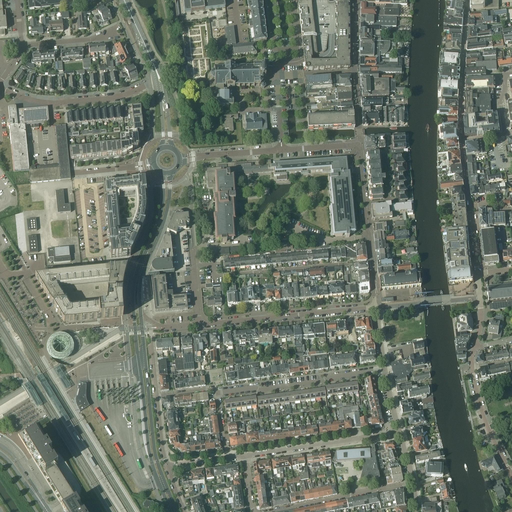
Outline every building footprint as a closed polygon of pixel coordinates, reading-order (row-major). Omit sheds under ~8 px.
[(27,0),(29,9),(41,8),(59,6),(63,6),(63,5),(62,0),(27,0)] [(223,0),(182,0),(183,7),(184,13),(191,13),(225,9),(223,0)] [(252,24),(249,24),(249,29),(252,29),(254,43),(266,41),(264,27),(265,27),(264,23),(262,9),(262,4),(261,5),(260,0),(250,0),(252,6),(248,6),(249,10),(250,10),(252,24)] [(305,69),(306,70),(307,71),(348,69),(349,68),(349,67),(349,66),(349,57),(349,40),(349,39),(349,36),(349,2),(349,1),(348,1),(349,1),(348,0),(295,0),(298,16),(299,16),(301,37),(302,37),(303,39),(302,39),(302,46),(303,55),(304,56),(304,59),(304,62),(304,63),(305,69)] [(471,0),(471,3),(470,3),(470,10),(474,10),(487,9),(499,8),(498,0),(471,0)] [(447,1),(446,7),(449,7),(449,11),(463,12),(464,5),(465,5),(465,4),(447,1)] [(399,6),(360,5),(360,16),(398,17),(399,6)] [(86,29),(85,15),(90,14),(87,8),(84,8),(85,13),(77,14),(78,30),(86,29)] [(100,16),(92,19),(93,21),(99,19),(101,17),(109,14),(107,8),(103,10),(102,9),(102,10),(99,11),(98,11),(100,16)] [(447,10),(446,18),(463,21),(464,12),(463,12),(449,11),(447,10)] [(506,10),(500,11),(487,12),(487,13),(481,13),(476,13),(469,13),(469,26),(475,27),(476,26),(483,25),(491,24),(493,24),(493,19),(495,19),(495,16),(507,15),(506,10)] [(59,23),(55,23),(56,32),(63,32),(62,19),(69,19),(68,12),(61,13),(61,18),(58,18),(59,23)] [(101,17),(99,19),(100,20),(100,21),(102,20),(104,24),(108,22),(107,21),(112,19),(109,14),(101,17)] [(360,17),(360,24),(360,25),(372,25),(372,27),(396,27),(396,19),(373,18),(368,18),(368,17),(360,17)] [(45,20),(45,18),(41,18),(42,25),(38,25),(38,26),(36,26),(35,20),(30,21),(31,27),(30,27),(31,35),(43,34),(42,28),(46,28),(46,26),(45,20)] [(446,18),(445,25),(456,27),(456,26),(462,27),(463,25),(463,22),(463,21),(446,18)] [(49,20),(45,20),(46,26),(49,26),(50,33),(56,32),(55,23),(52,23),(52,21),(49,22),(49,20)] [(468,28),(468,34),(477,33),(477,30),(480,29),(481,32),(487,32),(487,28),(487,27),(484,28),(483,26),(477,27),(477,28),(468,28)] [(227,28),(224,28),(226,46),(229,45),(232,45),(232,44),(235,44),(236,44),(233,27),(233,28),(230,29),(230,28),(227,28)] [(449,31),(449,35),(462,36),(462,28),(444,27),(444,31),(449,31)] [(468,40),(491,37),(501,35),(504,35),(503,32),(503,29),(492,31),(491,31),(487,32),(481,32),(477,33),(468,34),(468,40)] [(446,35),(446,43),(451,43),(459,44),(461,44),(462,36),(449,35),(446,35)] [(467,45),(467,46),(492,42),(491,37),(468,40),(467,45)] [(360,41),(359,46),(377,46),(379,48),(379,51),(379,56),(380,56),(381,56),(382,55),(383,55),(384,54),(385,54),(386,53),(387,52),(388,51),(388,50),(389,49),(389,48),(389,47),(389,46),(389,41),(384,41),(384,42),(381,42),(381,41),(360,41)] [(467,50),(467,51),(472,50),(493,48),(492,42),(467,46),(467,50)] [(114,51),(112,53),(113,55),(117,53),(126,48),(125,45),(124,46),(123,44),(121,46),(120,45),(118,45),(117,44),(114,46),(115,47),(114,47),(113,48),(114,51)] [(255,44),(251,44),(249,45),(248,45),(247,45),(246,45),(246,44),(246,45),(245,45),(244,45),(243,45),(241,46),(241,45),(241,46),(239,46),(239,45),(237,45),(237,46),(236,46),(233,46),(233,47),(229,47),(230,56),(234,55),(234,56),(234,55),(237,55),(239,55),(240,55),(242,55),(244,54),(244,55),(245,55),(245,54),(246,54),(247,54),(247,55),(248,55),(248,54),(249,54),(250,54),(252,54),(252,55),(256,54),(256,53),(256,50),(255,47),(255,44)] [(105,46),(97,47),(97,57),(105,56),(105,51),(105,49),(105,46)] [(377,46),(359,46),(359,56),(359,58),(379,58),(379,56),(379,51),(379,48),(377,46)] [(97,57),(97,47),(89,48),(89,51),(88,51),(89,52),(90,58),(91,59),(98,59),(97,57)] [(115,58),(116,60),(128,54),(127,52),(128,51),(126,48),(117,53),(119,56),(115,58)] [(75,59),(76,61),(82,60),(82,57),(83,57),(83,54),(83,53),(82,53),(82,50),(60,52),(61,55),(60,55),(61,56),(61,59),(62,59),(63,62),(69,62),(69,60),(75,59)] [(54,52),(47,53),(48,63),(48,65),(51,64),(51,60),(55,60),(54,57),(55,57),(55,55),(54,55),(54,52)] [(47,53),(40,54),(40,63),(40,64),(48,63),(47,53)] [(32,59),(31,59),(32,64),(40,63),(40,54),(32,54),(32,55),(33,57),(32,57),(32,59)] [(128,54),(116,60),(117,61),(120,60),(122,64),(127,62),(127,61),(130,60),(128,54)] [(440,55),(440,62),(442,62),(442,68),(460,69),(460,67),(460,66),(460,64),(461,57),(450,56),(440,55)] [(466,63),(466,70),(476,70),(476,64),(496,63),(496,57),(484,58),(482,58),(480,58),(466,59),(466,61),(466,63)] [(359,59),(359,68),(377,68),(377,67),(385,67),(385,64),(379,64),(379,59),(359,59)] [(238,66),(238,67),(234,67),(234,66),(233,66),(232,66),(231,61),(226,61),(226,62),(214,62),(214,67),(214,68),(213,68),(214,68),(214,73),(212,73),(211,73),(211,74),(210,76),(209,75),(209,76),(210,76),(210,79),(209,79),(209,92),(215,92),(215,96),(216,96),(216,101),(214,102),(213,103),(213,106),(215,107),(216,107),(217,107),(233,106),(233,107),(233,106),(233,101),(231,101),(231,94),(230,94),(228,94),(228,88),(231,88),(231,87),(234,87),(234,88),(234,86),(239,86),(239,87),(239,86),(244,86),(244,87),(244,86),(249,86),(249,87),(249,86),(254,86),(254,87),(254,86),(258,86),(259,87),(259,86),(260,86),(260,87),(260,88),(260,87),(261,88),(261,89),(262,89),(263,89),(264,89),(264,88),(265,87),(265,88),(265,87),(265,86),(265,85),(264,84),(264,83),(263,83),(263,82),(264,82),(264,81),(263,81),(263,80),(265,80),(265,79),(266,79),(266,78),(265,78),(265,74),(265,73),(265,72),(263,72),(263,71),(263,70),(263,69),(263,67),(263,68),(261,68),(261,67),(262,67),(262,66),(261,66),(261,65),(261,66),(259,66),(259,65),(258,65),(258,66),(257,67),(254,67),(254,66),(253,66),(253,67),(249,67),(249,66),(248,66),(248,67),(244,67),(244,66),(243,66),(243,67),(239,67),(239,66),(238,66)] [(465,77),(465,78),(468,77),(470,77),(471,77),(475,77),(478,77),(481,77),(485,77),(486,76),(486,72),(485,72),(485,71),(497,70),(496,63),(476,64),(476,70),(466,70),(466,71),(465,77)] [(128,66),(124,68),(127,74),(135,71),(133,65),(129,67),(128,66)] [(440,81),(440,82),(458,83),(459,83),(459,82),(459,77),(460,76),(460,70),(460,69),(442,68),(441,68),(441,69),(441,74),(441,76),(440,81)] [(125,76),(119,78),(120,80),(126,77),(127,80),(128,81),(129,81),(130,80),(130,81),(134,79),(134,78),(138,76),(135,71),(127,74),(125,75),(125,76)] [(14,81),(18,84),(25,75),(20,72),(14,81)] [(25,87),(31,88),(34,77),(29,76),(25,87)] [(330,78),(330,87),(334,87),(334,88),(336,88),(339,88),(340,88),(340,89),(344,89),(350,88),(351,88),(350,77),(330,78)] [(330,90),(330,87),(330,78),(304,80),(305,92),(330,90)] [(466,84),(465,84),(465,85),(466,85),(466,89),(465,89),(489,89),(493,89),(495,89),(495,79),(493,79),(487,79),(485,79),(482,79),(481,79),(479,79),(478,79),(475,79),(470,80),(468,80),(465,80),(466,83),(466,84)] [(388,81),(360,80),(360,81),(363,81),(360,81),(361,81),(362,98),(388,97),(388,81)] [(439,82),(439,91),(447,91),(458,92),(458,91),(459,91),(459,85),(459,84),(458,84),(458,83),(440,82),(439,82)] [(389,87),(389,93),(394,93),(394,92),(404,92),(404,88),(394,88),(394,83),(389,83),(389,87)] [(330,90),(305,92),(306,99),(325,97),(329,97),(329,96),(351,94),(350,88),(330,90)] [(489,89),(465,89),(465,90),(466,90),(466,93),(473,93),(472,97),(493,96),(493,90),(489,90),(489,89)] [(442,91),(441,98),(458,99),(459,92),(442,91)] [(466,93),(465,93),(466,118),(467,118),(473,118),(475,117),(494,115),(494,110),(494,106),(493,98),(493,96),(472,97),(473,93),(466,93)] [(351,101),(351,94),(329,96),(329,97),(325,97),(326,102),(337,101),(337,102),(351,101)] [(363,100),(361,100),(361,108),(362,108),(368,108),(369,108),(372,108),(375,108),(381,108),(381,105),(388,105),(388,99),(375,100),(369,100),(363,100)] [(458,99),(441,99),(441,109),(458,109),(458,107),(458,99)] [(381,109),(381,112),(381,125),(382,125),(393,124),(393,125),(404,124),(404,112),(404,107),(388,108),(388,109),(381,109)] [(9,127),(10,127),(14,172),(29,171),(30,184),(71,180),(65,126),(55,127),(59,169),(35,171),(35,167),(29,168),(24,126),(31,126),(31,129),(38,128),(38,125),(49,124),(47,108),(16,111),(16,108),(8,108),(9,123),(8,123),(7,123),(7,124),(7,125),(7,126),(7,127),(8,127),(9,127)] [(115,109),(116,120),(116,123),(123,122),(122,108),(121,108),(119,108),(116,109),(116,110),(115,110),(115,109)] [(439,116),(446,116),(457,117),(458,109),(441,109),(440,109),(439,116)] [(381,112),(363,113),(362,113),(362,126),(368,126),(367,121),(374,121),(375,126),(381,125),(381,112)] [(68,114),(66,114),(67,127),(75,127),(73,113),(71,113),(68,113),(68,114)] [(353,113),(337,115),(307,116),(308,130),(310,129),(310,131),(337,130),(337,128),(354,127),(353,114),(353,113)] [(259,130),(259,134),(267,133),(266,115),(264,116),(261,116),(260,114),(256,114),(256,115),(250,116),(250,114),(245,115),(246,131),(251,131),(253,131),(255,130),(255,131),(257,131),(257,130),(259,130)] [(229,129),(229,132),(233,131),(232,121),(231,121),(231,119),(238,119),(237,115),(224,116),(225,129),(229,129)] [(473,118),(464,119),(465,129),(464,129),(465,137),(489,134),(500,133),(497,115),(481,117),(482,126),(477,127),(475,117),(473,118)] [(457,117),(446,116),(446,122),(444,122),(444,124),(443,124),(458,125),(458,117),(457,117)] [(445,141),(445,142),(445,141),(447,141),(458,140),(457,133),(458,133),(458,128),(451,128),(450,125),(442,126),(442,128),(441,128),(441,131),(441,137),(442,140),(444,139),(444,141),(445,141)] [(121,138),(120,138),(122,155),(128,152),(128,154),(129,154),(132,153),(132,152),(132,150),(138,148),(138,145),(140,145),(140,144),(139,137),(139,134),(143,133),(134,134),(128,134),(128,135),(128,137),(127,137),(124,137),(122,137),(121,138)] [(366,140),(365,140),(366,150),(384,149),(385,148),(384,137),(366,139),(366,140)] [(448,153),(459,152),(459,150),(459,145),(458,140),(447,141),(445,141),(445,142),(444,142),(445,145),(445,146),(437,147),(438,154),(448,153)] [(485,145),(485,141),(465,144),(467,156),(487,154),(485,145)] [(408,149),(389,151),(389,155),(392,155),(392,158),(394,158),(394,164),(403,163),(404,163),(404,157),(403,157),(403,150),(408,149)] [(448,153),(449,160),(460,159),(459,152),(448,153)] [(368,154),(366,156),(367,159),(367,160),(368,160),(368,164),(367,165),(368,169),(369,170),(369,173),(368,174),(368,178),(369,178),(370,179),(370,182),(369,184),(369,187),(370,187),(371,188),(371,191),(370,193),(370,196),(372,198),(372,201),(373,201),(382,200),(382,196),(381,191),(381,187),(381,181),(383,181),(384,181),(384,179),(384,177),(383,177),(382,177),(380,178),(380,172),(379,168),(379,163),(378,159),(378,154),(378,153),(369,154),(368,154)] [(216,169),(206,170),(208,189),(213,188),(213,190),(214,200),(217,199),(217,203),(216,203),(217,218),(214,218),(214,222),(215,222),(217,241),(220,241),(220,244),(226,243),(226,241),(229,240),(233,240),(232,221),(231,217),(233,217),(232,202),(233,202),(235,202),(234,197),(234,198),(233,197),(232,179),(229,179),(229,174),(238,173),(238,175),(242,175),(242,176),(253,175),(253,174),(273,172),(274,177),(276,177),(276,179),(276,181),(287,180),(287,178),(286,175),(309,173),(322,172),(331,172),(332,178),(330,178),(327,178),(328,181),(328,182),(331,181),(331,183),(330,183),(330,184),(332,205),(333,205),(334,207),(330,208),(333,236),(333,237),(342,236),(342,235),(345,235),(346,237),(346,238),(349,238),(349,236),(349,234),(354,234),(354,231),(356,231),(355,227),(354,227),(354,226),(353,224),(355,223),(355,220),(353,220),(353,219),(353,217),(351,217),(351,212),(352,212),(352,211),(354,210),(353,207),(352,207),(352,206),(351,203),(353,203),(353,199),(351,200),(351,199),(351,196),(352,196),(352,192),(350,192),(350,191),(350,189),(352,189),(351,185),(350,185),(350,184),(349,182),(351,182),(351,178),(349,178),(349,177),(349,175),(349,174),(351,174),(350,169),(347,170),(347,169),(346,165),(346,159),(345,160),(342,160),(339,160),(339,159),(335,159),(335,160),(332,161),(332,159),(328,159),(328,161),(325,161),(325,160),(321,160),(321,161),(317,162),(317,160),(314,160),(314,162),(310,162),(310,161),(306,161),(306,162),(303,163),(303,161),(299,161),(299,163),(296,163),(296,162),(292,162),(292,163),(289,164),(289,162),(285,162),(285,164),(282,164),(281,163),(278,163),(278,164),(275,165),(275,167),(271,167),(270,167),(270,165),(252,166),(252,165),(252,163),(246,163),(234,164),(234,166),(228,166),(228,165),(227,165),(217,165),(217,168),(217,169),(216,169)] [(449,160),(449,167),(461,166),(460,159),(449,160)] [(395,168),(395,173),(404,173),(405,172),(405,167),(404,167),(403,163),(394,164),(393,164),(393,168),(395,168)] [(446,168),(442,168),(442,171),(445,171),(445,170),(447,170),(448,170),(448,173),(447,173),(447,176),(447,177),(454,176),(462,175),(462,174),(462,173),(462,172),(462,168),(461,168),(461,167),(461,166),(449,167),(446,168)] [(395,177),(396,182),(405,182),(406,182),(405,176),(404,176),(404,173),(395,173),(394,173),(394,177),(395,177)] [(469,178),(470,187),(471,193),(484,190),(483,187),(482,182),(483,182),(483,181),(486,180),(486,182),(488,181),(488,176),(487,176),(486,176),(484,176),(477,177),(469,178)] [(104,184),(103,184),(105,207),(106,213),(107,220),(107,224),(107,227),(108,234),(109,240),(110,250),(110,254),(111,258),(110,258),(111,258),(114,258),(117,257),(117,258),(118,258),(118,257),(121,257),(126,256),(126,257),(127,257),(127,256),(130,256),(131,253),(132,253),(131,253),(132,250),(133,250),(134,247),(135,244),(136,244),(135,244),(136,241),(137,241),(138,238),(138,237),(139,235),(140,235),(139,234),(140,232),(141,232),(141,231),(142,229),(142,228),(143,226),(144,225),(143,225),(144,222),(145,223),(145,222),(144,222),(145,219),(146,218),(145,218),(146,215),(146,216),(146,215),(146,212),(147,212),(147,211),(146,211),(147,208),(147,205),(147,204),(146,201),(147,201),(146,201),(146,198),(146,197),(146,195),(146,194),(145,191),(146,191),(145,188),(145,184),(145,183),(145,181),(145,180),(144,180),(142,180),(141,180),(139,181),(138,181),(136,181),(135,181),(134,181),(133,181),(131,181),(130,181),(130,182),(128,182),(127,182),(124,182),(117,183),(114,183),(107,184),(104,184)] [(441,190),(449,189),(464,187),(463,181),(456,182),(440,184),(441,190)] [(396,186),(397,192),(406,191),(407,191),(406,185),(405,185),(405,182),(396,182),(394,182),(395,186),(396,186)] [(456,196),(457,198),(465,197),(464,187),(449,189),(449,193),(451,192),(452,196),(456,196)] [(63,191),(55,192),(57,214),(71,213),(70,205),(64,206),(63,191)] [(406,191),(397,192),(395,192),(395,195),(397,195),(397,201),(395,201),(395,206),(405,205),(405,201),(407,200),(407,194),(406,194),(406,191)] [(457,198),(453,198),(454,204),(454,205),(464,204),(465,204),(465,203),(466,203),(466,201),(465,201),(465,200),(465,198),(465,197),(457,198)] [(370,207),(372,221),(392,219),(391,217),(390,204),(370,207)] [(392,213),(397,212),(398,212),(406,211),(406,214),(412,214),(412,208),(410,208),(410,204),(391,206),(392,213)] [(452,210),(448,211),(448,212),(454,212),(464,211),(466,211),(466,210),(467,210),(467,208),(466,208),(466,207),(465,205),(466,204),(465,204),(464,204),(454,205),(451,205),(452,210)] [(487,227),(490,227),(493,227),(506,226),(505,214),(492,214),(492,211),(486,211),(486,210),(479,211),(479,214),(479,215),(479,217),(480,221),(480,224),(480,225),(480,227),(480,228),(487,228),(487,227)] [(187,222),(187,221),(188,221),(188,215),(184,215),(183,214),(183,213),(182,213),(180,212),(179,212),(178,212),(177,212),(176,213),(174,213),(174,214),(173,215),(171,220),(169,223),(170,223),(167,231),(176,236),(177,232),(180,231),(180,230),(189,229),(189,227),(185,227),(185,224),(186,224),(186,225),(187,225),(188,225),(189,225),(189,224),(189,223),(188,222),(187,222)] [(26,220),(27,232),(37,231),(36,219),(26,220)] [(385,224),(372,226),(373,234),(386,232),(385,224)] [(490,227),(487,227),(488,232),(481,233),(483,254),(484,260),(484,266),(485,266),(499,264),(495,231),(490,232),(490,227)] [(374,242),(384,242),(393,241),(408,239),(407,230),(392,232),(393,236),(387,237),(386,236),(383,236),(383,234),(373,235),(373,236),(374,236),(374,242)] [(446,234),(444,234),(444,235),(445,236),(446,236),(446,242),(445,242),(445,243),(445,244),(446,244),(446,246),(458,245),(469,245),(469,240),(468,235),(468,231),(468,230),(467,230),(466,230),(466,231),(454,231),(446,231),(446,234)] [(170,239),(170,237),(165,235),(148,276),(174,273),(170,239)] [(28,237),(30,254),(38,253),(36,236),(28,237)] [(374,242),(375,251),(388,250),(387,245),(384,245),(384,242),(374,242)] [(285,251),(290,250),(292,250),(292,243),(277,244),(278,251),(280,251),(281,251),(285,251)] [(346,259),(349,258),(352,258),(366,257),(366,256),(365,252),(365,249),(364,245),(365,245),(363,245),(363,244),(351,245),(344,245),(344,247),(344,248),(345,258),(345,259),(346,259)] [(470,255),(470,254),(469,249),(469,247),(469,246),(469,245),(458,245),(446,246),(448,246),(448,247),(449,252),(447,253),(448,257),(448,262),(449,266),(451,266),(451,272),(449,272),(448,272),(448,273),(456,272),(472,271),(471,261),(471,260),(470,255)] [(48,250),(47,250),(48,258),(48,259),(49,259),(49,263),(54,263),(54,264),(70,262),(71,262),(70,257),(69,257),(69,248),(55,250),(55,249),(54,249),(48,250)] [(394,267),(377,269),(378,275),(391,274),(391,270),(397,270),(397,272),(411,270),(410,268),(412,268),(412,269),(416,269),(415,264),(400,265),(394,266),(394,267)] [(43,277),(35,278),(63,324),(122,318),(122,310),(121,307),(121,298),(122,295),(122,290),(122,288),(123,283),(124,280),(126,272),(127,270),(127,269),(56,276),(48,276),(48,277),(44,278),(44,277),(43,277)] [(352,284),(355,284),(358,284),(358,285),(368,284),(367,270),(349,272),(351,284),(352,284)] [(471,283),(472,283),(473,283),(473,281),(473,277),(474,276),(473,275),(473,274),(472,271),(456,272),(448,273),(447,273),(448,286),(452,286),(455,286),(457,285),(457,282),(457,284),(458,284),(462,284),(465,283),(469,283),(471,283)] [(412,276),(379,279),(378,279),(379,289),(379,292),(380,292),(380,291),(420,287),(419,276),(419,275),(417,276),(417,273),(412,274),(412,276)] [(189,302),(187,302),(187,301),(187,299),(186,299),(186,296),(181,296),(174,297),(172,297),(172,293),(169,294),(168,294),(167,294),(166,286),(165,278),(159,278),(159,276),(156,276),(156,279),(152,279),(151,279),(153,296),(153,300),(155,313),(187,310),(187,309),(187,305),(189,304),(189,305),(190,305),(189,302)] [(489,302),(490,302),(511,300),(511,281),(509,282),(508,282),(504,283),(504,287),(504,286),(503,286),(503,287),(500,287),(499,287),(496,287),(495,287),(492,288),(492,287),(491,288),(488,288),(487,288),(487,289),(488,293),(487,293),(488,297),(489,302),(488,302),(489,302),(489,303),(489,302)] [(327,283),(327,285),(329,297),(329,296),(332,296),(332,297),(332,298),(333,299),(337,299),(335,282),(327,283)] [(340,282),(335,282),(337,299),(340,299),(340,298),(341,297),(341,296),(345,295),(344,287),(343,284),(340,284),(340,282)] [(358,284),(355,284),(356,294),(359,294),(360,294),(360,295),(364,294),(368,293),(369,292),(369,284),(368,284),(358,285),(358,284)] [(234,285),(232,285),(233,289),(234,305),(241,305),(240,293),(236,293),(235,286),(234,285)] [(263,295),(259,295),(259,303),(265,302),(265,300),(266,300),(266,302),(270,302),(272,303),(274,303),(275,302),(274,290),(266,291),(262,291),(263,295)] [(220,293),(213,294),(213,297),(214,307),(221,306),(220,296),(220,293)] [(511,300),(490,302),(490,304),(489,304),(490,311),(511,308),(511,300)] [(487,327),(502,330),(503,320),(502,315),(496,317),(497,317),(495,322),(490,321),(489,324),(489,325),(488,326),(488,327),(487,327)] [(456,338),(467,336),(466,333),(466,332),(472,331),(472,328),(473,328),(472,320),(471,321),(471,320),(470,318),(471,318),(470,318),(470,316),(460,317),(460,318),(461,325),(459,325),(458,325),(459,330),(458,330),(456,330),(456,336),(456,338)] [(361,336),(372,335),(371,328),(370,321),(369,321),(369,319),(368,319),(365,319),(364,320),(365,320),(365,321),(364,321),(366,332),(361,333),(361,336)] [(336,323),(335,324),(336,337),(348,336),(347,325),(345,326),(345,324),(345,323),(344,322),(343,323),(340,323),(339,322),(336,322),(336,323)] [(331,335),(335,334),(334,324),(333,323),(332,323),(331,323),(331,324),(326,325),(327,339),(329,339),(329,337),(331,337),(331,335)] [(319,325),(313,326),(314,339),(319,338),(319,343),(320,343),(321,344),(323,344),(324,343),(325,342),(323,325),(322,324),(320,324),(319,325)] [(300,327),(293,328),(294,340),(297,340),(297,341),(294,342),(294,344),(295,347),(302,346),(301,337),(300,327)] [(502,330),(487,327),(488,327),(488,328),(488,329),(488,330),(488,331),(488,334),(494,335),(493,340),(492,340),(492,341),(500,339),(502,330)] [(280,329),(277,330),(279,346),(282,345),(281,340),(286,339),(285,329),(284,329),(283,328),(281,328),(280,329)] [(285,329),(286,339),(291,339),(291,344),(294,344),(294,342),(294,340),(293,328),(289,328),(288,328),(286,328),(285,329)] [(258,331),(258,332),(259,342),(259,345),(267,344),(267,345),(272,344),(271,339),(270,330),(269,330),(268,330),(267,330),(267,331),(262,331),(258,331)] [(227,335),(226,335),(222,335),(223,346),(226,345),(226,347),(227,347),(228,348),(232,347),(232,344),(231,334),(230,334),(230,333),(227,333),(227,334),(227,335)] [(210,336),(211,347),(215,347),(215,345),(219,344),(219,343),(219,342),(218,335),(214,336),(214,334),(210,335),(210,336)] [(66,337),(62,335),(58,335),(54,336),(50,339),(49,341),(47,345),(47,347),(47,349),(48,353),(51,356),(54,359),(58,360),(63,359),(66,358),(69,355),(71,351),(72,347),(71,343),(69,340),(66,337)] [(197,337),(192,338),(194,363),(202,362),(201,352),(202,352),(202,348),(204,347),(204,348),(207,348),(207,346),(206,337),(201,337),(200,336),(198,337),(197,337)] [(174,360),(175,363),(175,365),(176,372),(184,371),(194,370),(191,338),(191,339),(181,340),(181,339),(183,359),(174,360)] [(125,374),(123,356),(114,341),(79,363),(81,367),(64,377),(68,384),(77,379),(125,374)] [(414,351),(415,356),(416,359),(425,357),(424,349),(422,342),(413,344),(414,351)] [(409,358),(409,359),(412,371),(424,369),(423,366),(427,365),(427,364),(428,363),(427,358),(426,358),(425,357),(416,359),(415,356),(409,358)] [(487,362),(486,358),(483,359),(483,356),(477,358),(478,360),(477,360),(476,361),(477,363),(478,364),(484,363),(487,362)] [(298,359),(292,360),(294,374),(300,373),(299,365),(295,365),(294,362),(297,361),(297,362),(298,361),(298,359)] [(412,371),(409,359),(402,360),(390,364),(394,380),(405,377),(408,375),(412,372),(412,371)] [(66,391),(72,388),(59,366),(53,369),(64,388),(66,391)] [(485,368),(480,368),(481,374),(482,374),(483,378),(486,377),(486,378),(486,377),(489,377),(489,376),(488,367),(485,368)] [(413,377),(414,382),(429,379),(428,373),(413,377)] [(78,378),(79,385),(86,385),(126,383),(126,374),(78,378)] [(405,377),(394,380),(395,385),(406,382),(406,379),(409,378),(408,375),(405,377)] [(42,376),(36,379),(47,397),(63,423),(69,419),(53,393),(42,376)] [(34,381),(25,386),(37,408),(47,402),(34,381)] [(86,387),(86,385),(79,385),(78,385),(78,387),(78,388),(78,390),(77,391),(77,392),(77,394),(76,397),(76,399),(75,400),(75,401),(76,402),(76,404),(76,405),(77,406),(77,408),(78,409),(79,411),(80,412),(89,406),(88,404),(87,403),(87,402),(86,401),(86,400),(86,398),(86,396),(86,395),(86,393),(86,391),(86,389),(86,388),(86,387)] [(407,386),(407,385),(400,386),(396,387),(397,393),(401,392),(406,392),(405,386),(407,386)] [(421,397),(421,399),(426,398),(426,396),(429,395),(428,388),(407,392),(409,399),(421,397)] [(364,401),(365,406),(378,403),(378,400),(377,400),(377,399),(378,399),(377,397),(376,397),(376,396),(367,398),(363,399),(360,399),(361,402),(364,401)] [(170,404),(171,410),(174,410),(173,404),(172,398),(169,399),(161,400),(162,406),(162,405),(170,404)] [(402,415),(411,414),(415,413),(414,408),(413,408),(412,401),(399,404),(400,409),(400,408),(401,411),(400,411),(400,412),(400,415),(401,415),(401,416),(402,416),(402,415)] [(365,406),(367,412),(380,409),(379,407),(378,406),(379,405),(378,403),(365,406)] [(361,428),(359,419),(358,409),(362,409),(362,406),(357,407),(357,406),(342,409),(343,416),(343,421),(345,430),(361,428)] [(371,414),(373,418),(381,416),(382,415),(381,413),(380,413),(380,412),(381,411),(380,409),(367,412),(368,415),(371,414)] [(415,413),(411,414),(412,417),(408,418),(409,422),(408,423),(408,424),(409,425),(413,425),(420,424),(419,423),(423,423),(422,419),(424,419),(423,414),(421,414),(420,414),(420,412),(415,413)] [(373,418),(368,419),(368,421),(369,425),(369,427),(369,428),(374,427),(374,426),(379,425),(381,425),(382,425),(382,424),(383,424),(383,423),(381,416),(373,418)] [(326,434),(325,425),(324,421),(321,422),(321,421),(316,421),(317,426),(318,426),(319,434),(322,434),(322,435),(326,434)] [(34,425),(18,435),(62,507),(61,508),(63,511),(85,511),(49,454),(51,453),(34,425)] [(275,429),(275,431),(276,440),(279,440),(279,441),(281,440),(282,440),(283,440),(281,430),(280,428),(277,429),(277,425),(274,426),(275,429)] [(411,435),(412,440),(423,438),(421,430),(424,429),(424,425),(418,426),(418,429),(414,430),(414,431),(410,432),(410,433),(410,435),(411,435)] [(255,432),(251,433),(253,444),(255,443),(255,444),(259,444),(259,443),(258,434),(258,433),(255,434),(255,432)] [(412,440),(414,446),(425,443),(424,437),(423,438),(412,440)] [(183,453),(185,452),(184,443),(183,444),(179,444),(179,445),(174,446),(174,448),(176,449),(178,449),(178,450),(180,452),(181,452),(181,453),(182,452),(183,453)] [(425,443),(414,446),(413,447),(413,449),(415,450),(415,453),(427,451),(426,447),(428,447),(427,443),(425,443)] [(375,453),(394,450),(392,444),(391,444),(374,446),(375,453)] [(378,469),(378,466),(375,453),(374,446),(371,447),(371,450),(334,453),(330,453),(332,463),(365,460),(359,483),(372,480),(372,479),(374,479),(379,479),(378,469)] [(389,461),(390,464),(398,462),(397,460),(395,453),(394,450),(375,453),(378,466),(383,465),(382,461),(387,460),(389,460),(389,461)] [(439,459),(440,459),(438,454),(439,454),(439,453),(432,455),(432,453),(428,454),(428,456),(425,457),(425,456),(415,458),(416,463),(418,462),(418,464),(428,462),(428,465),(425,464),(424,477),(426,477),(442,478),(442,477),(442,465),(441,465),(430,465),(430,461),(439,459)] [(296,458),(298,471),(300,479),(300,481),(308,479),(305,460),(304,460),(304,457),(302,457),(301,456),(298,456),(299,457),(296,458)] [(495,456),(484,461),(482,462),(481,464),(482,467),(484,467),(485,469),(486,468),(492,465),(496,473),(498,473),(503,471),(495,456)] [(274,475),(280,475),(278,460),(275,461),(275,460),(272,461),(274,475)] [(253,464),(255,478),(260,477),(259,472),(265,471),(263,462),(261,463),(260,462),(258,462),(258,463),(253,464)] [(388,471),(390,470),(400,469),(400,468),(398,462),(390,464),(388,464),(389,468),(388,469),(388,471)] [(221,484),(219,469),(213,470),(214,478),(218,477),(219,484),(221,484)] [(390,470),(391,477),(401,475),(401,474),(402,474),(401,472),(400,471),(400,469),(390,470)] [(214,480),(212,470),(211,470),(209,470),(205,471),(207,481),(207,480),(213,479),(213,480),(214,480)] [(192,482),(190,473),(188,473),(188,475),(185,475),(184,476),(184,479),(182,479),(182,480),(182,482),(183,482),(183,483),(183,486),(189,485),(189,487),(192,487),(192,482)] [(401,475),(391,477),(386,478),(387,485),(398,483),(401,482),(402,481),(402,478),(401,475)] [(439,485),(441,493),(453,491),(451,491),(450,486),(451,486),(451,485),(451,484),(451,483),(450,483),(449,483),(448,483),(448,484),(448,485),(445,485),(444,484),(443,484),(442,479),(435,481),(437,485),(439,485)] [(494,490),(491,491),(497,502),(506,498),(504,494),(505,494),(502,489),(504,488),(501,481),(493,484),(496,488),(494,489),(494,490)] [(301,483),(304,501),(309,500),(307,492),(305,492),(303,482),(301,483)] [(294,484),(292,484),(295,503),(300,502),(298,494),(296,494),(294,484)] [(403,490),(377,495),(379,503),(380,506),(381,510),(383,510),(406,507),(405,496),(404,491),(403,490)] [(453,491),(441,493),(442,500),(452,498),(452,494),(453,494),(453,493),(453,492),(453,491)] [(192,505),(201,502),(199,498),(201,498),(200,496),(191,499),(192,500),(191,501),(191,502),(192,505)] [(201,502),(192,505),(192,506),(193,508),(194,508),(194,511),(205,507),(204,505),(202,505),(201,502)] [(421,505),(421,511),(441,511),(441,502),(431,504),(421,505)]
